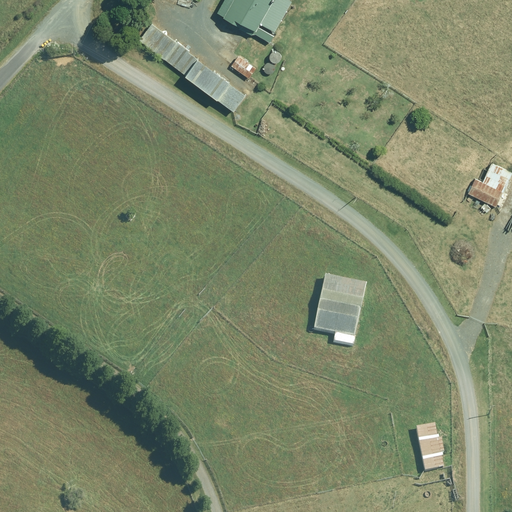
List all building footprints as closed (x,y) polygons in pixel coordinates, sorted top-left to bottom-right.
[(259,24),(272,32),(291,0),(222,0),(215,13),(252,35),(259,24)] [(139,41),(232,111),(245,93),(150,25),(139,41)] [(238,56),(230,66),(247,78),(255,68),(238,56)] [(482,181),(475,177),(467,192),(494,206),(511,172),(491,161),(482,181)] [(364,286),(323,277),(312,329),(353,338),(364,286)] [(443,469),(435,425),(415,429),(423,472),(443,469)]
